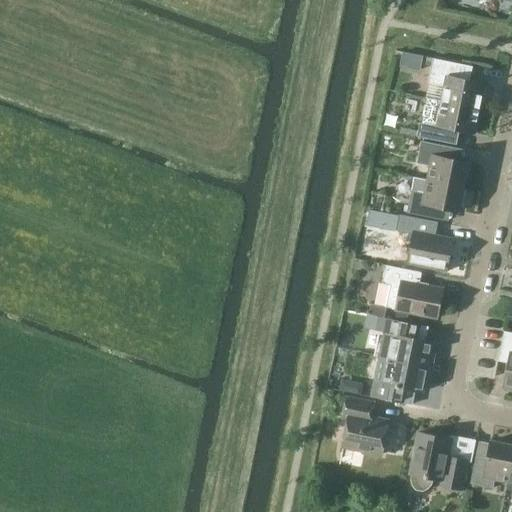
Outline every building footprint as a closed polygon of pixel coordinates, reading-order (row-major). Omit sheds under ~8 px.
[(444,87),(441,101),(479,109),(484,83),(460,78),(462,64),(433,58),(428,83),(444,87)] [(479,109),(441,101),(426,98),(425,102),(423,102),(421,113),(423,113),(421,123),(420,123),(417,137),(446,143),(449,129),(474,134),(479,109)] [(431,166),(428,180),(463,187),(468,163),(443,157),(446,146),(421,141),(417,164),(431,166)] [(458,211),(459,207),(464,206),(467,191),(463,189),(463,187),(428,180),(425,193),(411,190),(407,213),(431,218),(434,206),(458,211)] [(413,234),(408,262),(447,270),(453,239),(435,236),(438,223),(399,215),(396,231),(413,234)] [(408,323),(410,313),(437,318),(443,289),(420,284),(422,273),(388,266),(385,284),(393,286),(389,308),(399,310),(398,311),(399,311),(398,321),(408,323)] [(387,359),(425,367),(431,368),(434,354),(430,353),(432,343),(424,341),(427,327),(408,323),(398,321),(368,315),(367,322),(386,326),(384,334),(380,337),(377,351),(380,356),(387,357),(387,359)] [(503,386),(511,388),(511,351),(510,351),(503,386)] [(425,367),(387,359),(382,383),(375,382),(372,397),(403,403),(406,389),(422,392),(425,381),(422,380),(425,367)] [(342,447),(381,455),(388,423),(370,419),(373,404),(346,398),(342,418),(348,419),(342,447)] [(432,479),(442,481),(441,486),(462,490),(467,461),(448,457),(451,439),(418,433),(410,474),(412,475),(410,481),(412,487),(415,491),(422,493),(427,490),(431,486),(432,479)] [(494,478),(508,481),(511,460),(511,445),(490,441),(486,461),(475,459),(470,484),(492,488),(494,478)]
